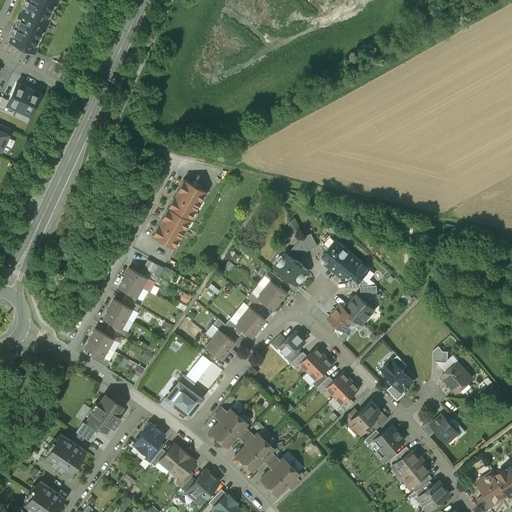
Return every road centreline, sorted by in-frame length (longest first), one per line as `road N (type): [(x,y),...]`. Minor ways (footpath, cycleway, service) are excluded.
road 1 (residential): [(186,434),(288,310),(330,340),(403,416),(477,511)]
road 2 (track): [(509,0),(215,167),(178,160)]
road 3 (unclassified): [(171,0),(33,311)]
road 4 (secondary): [(5,295),(142,0)]
road 5 (track): [(215,167),(511,236)]
road 6 (residential): [(67,358),(178,160)]
road 7 (residential): [(139,401),(68,511)]
